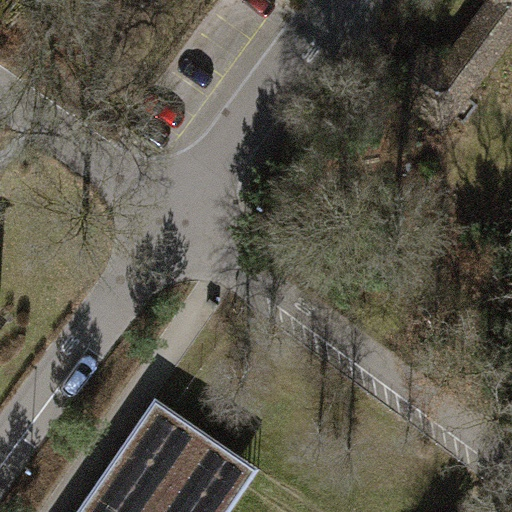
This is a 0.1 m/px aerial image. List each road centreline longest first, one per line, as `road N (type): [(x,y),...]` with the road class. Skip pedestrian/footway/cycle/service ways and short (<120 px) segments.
road 1 (residential): [(511,471),(178,218)]
road 2 (residential): [(178,218),(0,465)]
road 3 (residential): [(339,0),(178,218)]
road 4 (residential): [(178,218),(0,86)]
